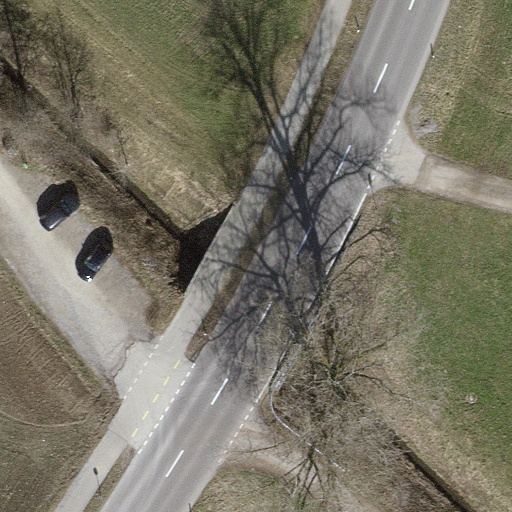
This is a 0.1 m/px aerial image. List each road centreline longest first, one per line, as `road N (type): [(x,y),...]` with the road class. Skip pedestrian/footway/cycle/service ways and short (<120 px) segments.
road 1 (tertiary): [(143,511),(290,268),(413,0)]
road 2 (track): [(359,511),(330,484),(154,376)]
road 3 (track): [(154,376),(65,295),(0,191)]
road 4 (track): [(511,195),(352,145)]
